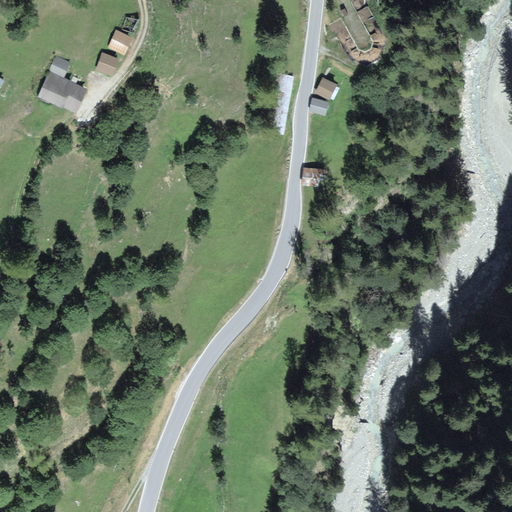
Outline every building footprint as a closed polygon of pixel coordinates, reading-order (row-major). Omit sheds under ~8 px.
[(117,33),(111,44),(122,51),(129,40),(117,33)] [(104,56),(98,66),(109,73),(115,63),(104,56)] [(57,57),(51,68),(62,75),(69,64),(57,57)] [(286,132),(294,73),(276,71),(269,130),(286,132)] [(79,91),(48,76),(39,95),(69,110),(79,91)] [(323,80),(316,91),(328,98),(334,87),(323,80)] [(315,99),(312,111),(325,114),(328,102),(315,99)] [(306,171),(305,183),(318,184),(319,172),(306,171)]
